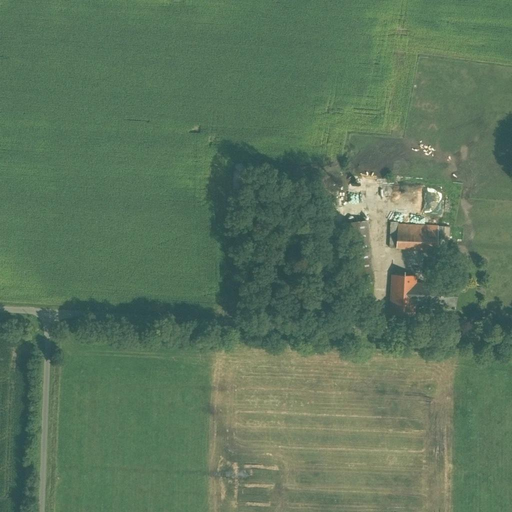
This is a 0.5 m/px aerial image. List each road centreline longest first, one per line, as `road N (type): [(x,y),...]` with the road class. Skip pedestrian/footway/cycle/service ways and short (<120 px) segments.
road 1 (unclassified): [(511,335),(51,313)]
road 2 (unclassified): [(51,313),(42,511)]
